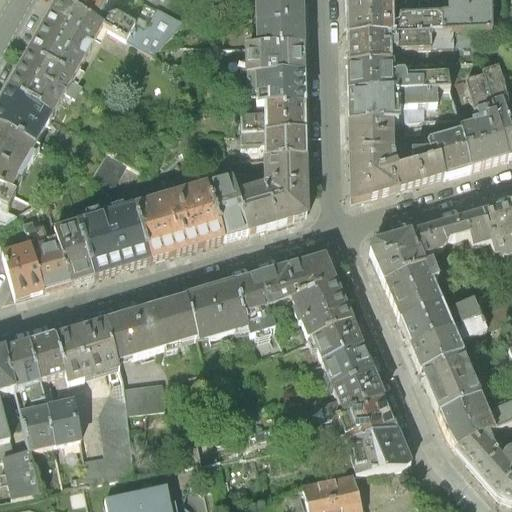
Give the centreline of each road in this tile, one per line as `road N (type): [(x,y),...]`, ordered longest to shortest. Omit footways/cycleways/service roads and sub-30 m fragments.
road 1 (residential): [(0,329),(342,234)]
road 2 (residential): [(483,511),(431,454),(342,234)]
road 3 (residential): [(342,234),(332,210),(323,0)]
road 4 (residential): [(342,234),(511,182)]
